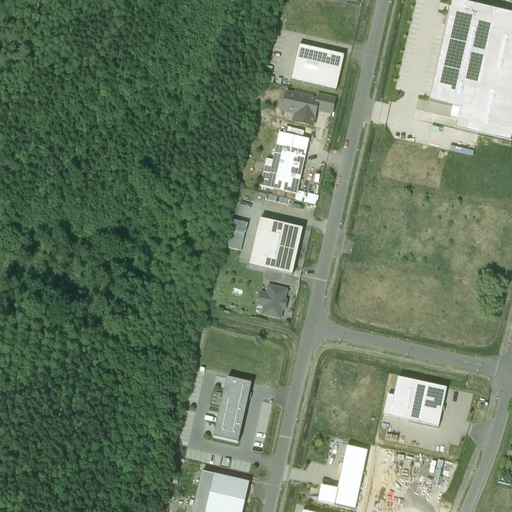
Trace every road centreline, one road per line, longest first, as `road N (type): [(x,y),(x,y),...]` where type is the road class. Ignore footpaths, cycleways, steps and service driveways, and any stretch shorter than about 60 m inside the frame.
road 1 (unclassified): [(310,330),(382,0)]
road 2 (unclassified): [(509,373),(310,330)]
road 3 (unclassified): [(268,511),(310,330)]
road 4 (unclassified): [(466,511),(496,436),(509,373)]
